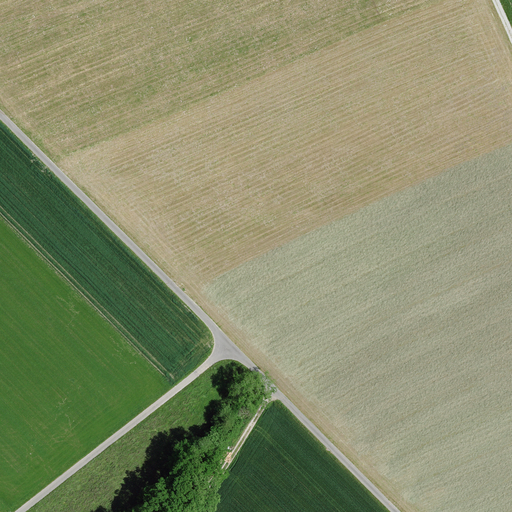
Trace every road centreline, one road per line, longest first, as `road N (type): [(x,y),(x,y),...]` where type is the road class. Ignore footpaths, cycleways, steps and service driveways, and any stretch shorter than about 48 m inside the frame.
road 1 (unclassified): [(0,115),(396,511)]
road 2 (track): [(15,511),(232,346)]
road 3 (track): [(273,389),(191,511)]
